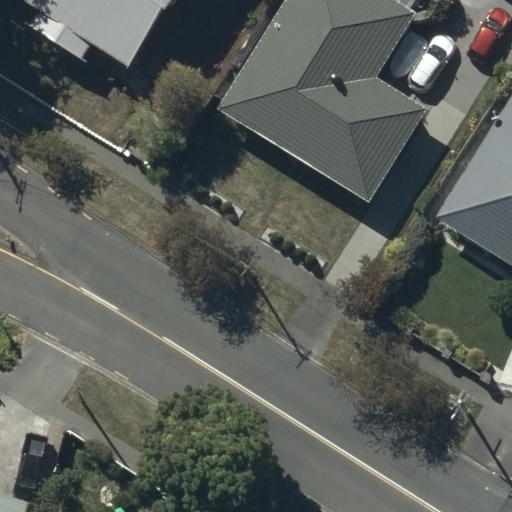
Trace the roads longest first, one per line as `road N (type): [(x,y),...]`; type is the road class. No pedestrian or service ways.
road 1 (residential): [(0,183),(65,227),(236,386)]
road 2 (residential): [(236,386),(0,278)]
road 3 (residential): [(433,511),(236,386)]
